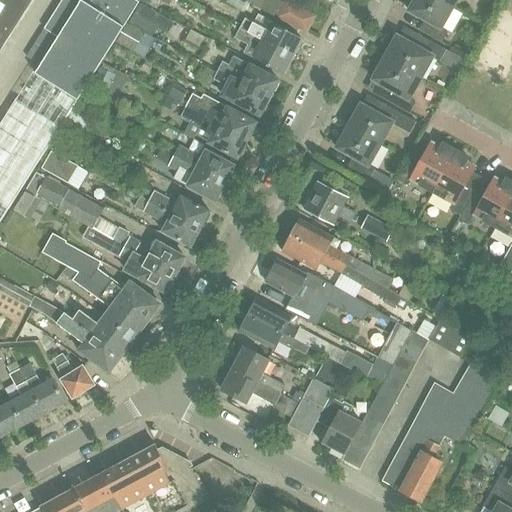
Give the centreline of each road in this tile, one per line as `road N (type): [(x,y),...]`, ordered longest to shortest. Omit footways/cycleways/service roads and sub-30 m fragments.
road 1 (unclassified): [(158,395),(367,0)]
road 2 (unclassified): [(378,511),(158,395)]
road 3 (unclassified): [(0,483),(158,395)]
